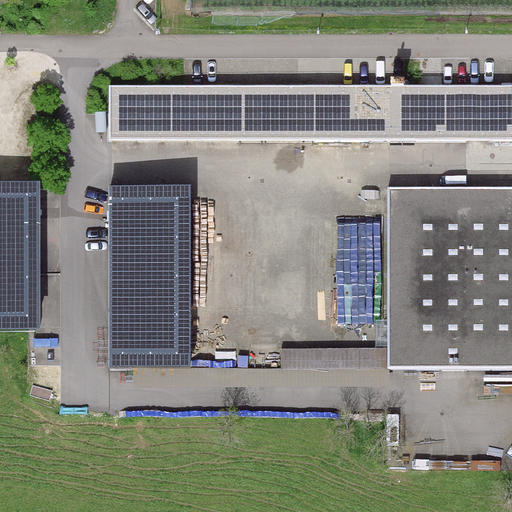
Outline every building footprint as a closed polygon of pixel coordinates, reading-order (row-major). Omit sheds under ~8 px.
[(511,87),(345,88),(346,144),(511,143),(511,87)] [(345,88),(110,88),(110,143),(346,144),(345,88)] [(0,328),(36,328),(35,182),(0,182),(0,328)] [(127,186),(107,186),(106,367),(189,367),(189,186),(127,186)] [(511,190),(390,190),(389,353),(278,353),(278,372),(511,373),(511,190)]
